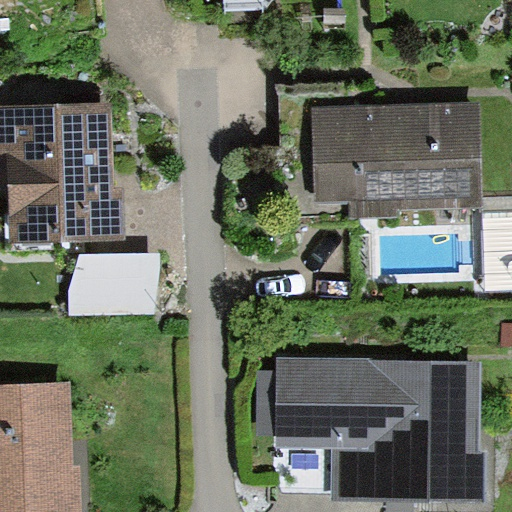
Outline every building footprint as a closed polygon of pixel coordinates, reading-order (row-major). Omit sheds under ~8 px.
[(412,108),(314,108),(315,208),(345,208),(345,222),(407,221),(407,213),(483,212),(482,107),(412,108)] [(108,174),(107,111),(0,112),(0,188),(9,188),(10,249),(123,247),(123,198),(109,199),(108,174)] [(70,260),(72,320),(155,317),(153,257),(70,260)] [(483,365),(279,360),(276,499),(331,500),(330,510),(428,511),(497,511),(499,427),(482,427),(483,365)] [(82,511),(81,476),(73,476),(72,450),(70,389),(0,391),(0,511),(82,511)]
